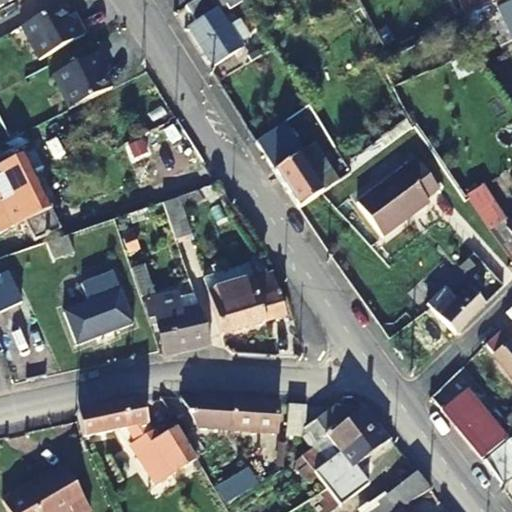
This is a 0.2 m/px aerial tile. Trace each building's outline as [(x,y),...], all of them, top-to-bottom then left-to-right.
[(0,0),(0,8),(11,2),(9,0),(0,0)] [(227,11),(244,1),(243,0),(197,0),(184,8),(195,24),(187,29),(213,68),(241,51),(215,11),(224,6),(227,11)] [(486,6),(498,0),(459,0),(458,1),(466,16),(486,6)] [(511,0),(496,9),(511,42),(511,0)] [(456,21),(463,31),(492,17),(486,6),(466,16),(456,21)] [(71,26),(60,7),(20,29),(38,62),(83,37),(75,23),(71,26)] [(68,112),(110,91),(101,72),(105,70),(98,55),(51,77),(68,112)] [(381,151),(410,130),(405,121),(376,142),(381,151)] [(303,154),(284,124),(255,144),(298,212),(322,195),(338,184),(314,147),(303,154)] [(21,134),(0,144),(0,204),(20,196),(14,184),(32,175),(23,156),(30,153),(21,134)] [(345,165),(350,174),(381,151),(376,142),(345,165)] [(407,167),(358,201),(383,236),(430,203),(428,201),(441,192),(418,161),(407,167)] [(0,212),(2,212),(12,231),(23,225),(33,244),(59,231),(32,175),(14,184),(20,196),(0,204),(0,212)] [(465,194),(489,230),(505,220),(482,183),(465,194)] [(161,206),(173,244),(189,238),(177,200),(161,206)] [(486,233),(511,263),(511,224),(506,229),(501,223),(486,233)] [(52,261),(72,255),(66,238),(16,255),(27,286),(57,275),(52,261)] [(285,318),(278,298),(270,275),(266,276),(261,260),(245,265),(249,282),(250,282),(264,325),(284,319),(285,318)] [(442,260),(434,268),(449,283),(456,276),(442,260)] [(467,260),(458,268),(470,280),(479,272),(467,260)] [(143,269),(131,274),(140,299),(153,295),(143,269)] [(79,286),(86,304),(63,313),(75,346),(130,326),(111,275),(79,286)] [(208,295),(220,338),(264,325),(250,282),(249,282),(208,295)] [(443,288),(426,305),(455,336),(484,306),(462,283),(449,295),(443,288)] [(208,349),(196,310),(182,313),(179,298),(178,295),(142,303),(145,319),(147,323),(153,321),(160,352),(167,351),(169,358),(208,349)] [(191,295),(179,298),(182,313),(196,310),(191,295)] [(288,295),(284,296),(290,317),(299,313),(288,295)] [(284,296),(278,298),(285,318),(290,317),(284,296)] [(294,321),(299,328),(306,324),(301,317),(294,321)] [(502,335),(487,348),(494,356),(509,343),(504,336),(502,335)] [(511,346),(509,343),(494,356),(511,376),(511,346)] [(167,351),(160,352),(161,354),(162,359),(169,358),(167,351)] [(439,410),(470,385),(459,371),(430,400),(439,410)] [(480,463),(506,441),(498,431),(484,414),(468,393),(442,413),(480,463)] [(279,407),(195,401),(195,415),(214,416),(214,419),(232,420),(232,431),(278,434),(279,407)] [(132,446),(159,488),(198,463),(178,428),(159,439),(155,433),(151,434),(147,428),(142,403),(77,416),(82,441),(127,432),(135,444),(132,446)] [(484,414),(498,431),(508,423),(506,421),(494,406),(484,414)] [(306,409),(289,408),(286,439),(302,440),(311,452),(302,458),(314,475),(378,428),(372,420),(365,413),(334,411),(304,433),(306,409)] [(314,475),(326,492),(338,507),(363,489),(353,470),(389,444),(378,428),(314,475)] [(397,511),(409,505),(431,491),(396,446),(382,456),(394,473),(380,483),(389,496),(363,511),(397,511)] [(21,491),(2,503),(7,511),(91,511),(64,468),(23,493),(21,491)] [(222,503),(256,486),(247,468),(213,485),(222,503)]
